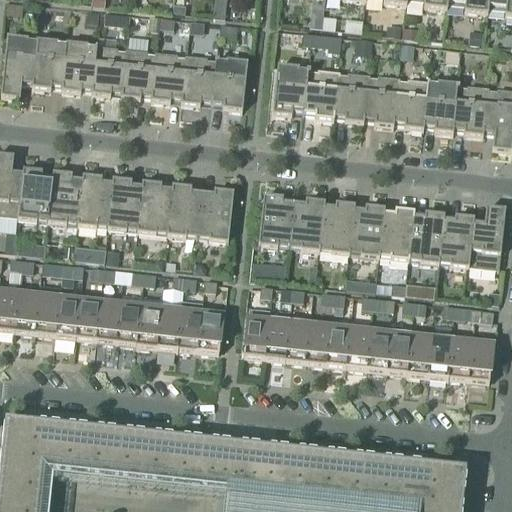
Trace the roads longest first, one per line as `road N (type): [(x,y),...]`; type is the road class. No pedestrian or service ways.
road 1 (residential): [(511,190),(0,137)]
road 2 (residential): [(508,450),(0,396)]
